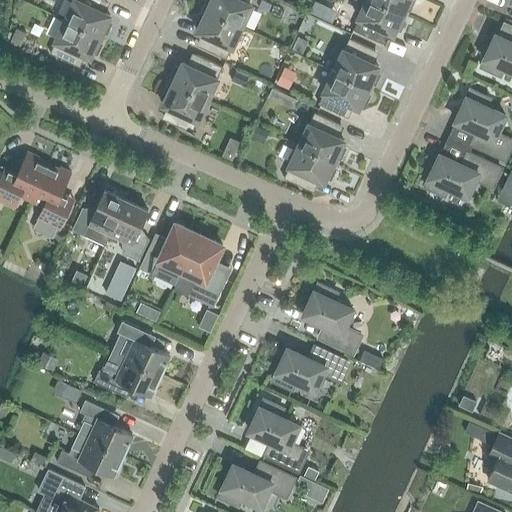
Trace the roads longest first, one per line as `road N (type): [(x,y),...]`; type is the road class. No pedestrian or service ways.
road 1 (residential): [(141,511),(287,202)]
road 2 (residential): [(287,202),(332,223),(363,216),(466,0)]
road 3 (residential): [(105,120),(287,202)]
road 4 (residential): [(105,120),(163,0)]
